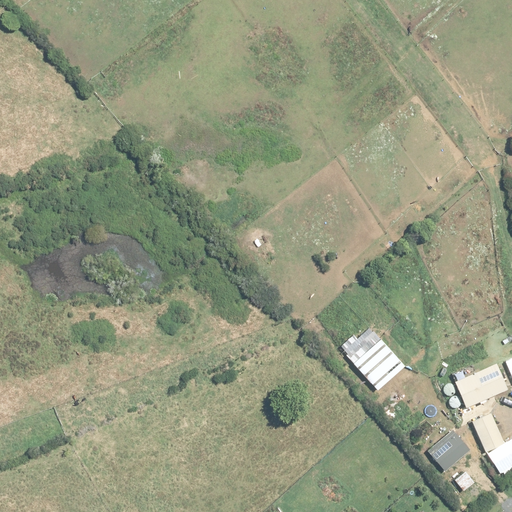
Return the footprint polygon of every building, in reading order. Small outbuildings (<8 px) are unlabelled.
[(405,366),(381,339),(356,361),(380,388),(405,366)] [(508,389),(497,364),(455,382),(466,408),(508,389)] [(481,440),(486,452),(488,451),(488,452),(488,453),(487,454),(487,455),(487,456),(487,458),(488,459),(488,460),(489,461),(490,461),(491,462),(492,462),(493,463),(495,463),(496,462),(497,462),(498,461),(499,461),(500,460),(500,459),(501,457),(501,456),(501,455),(501,454),(500,453),(500,452),(498,450),(497,449),(496,449),(494,449),(494,448),(504,443),(491,414),(473,422),(476,430),(469,433),(474,444),(481,440)] [(472,449),(458,432),(431,455),(445,472),(472,449)] [(475,482),(467,471),(455,480),(463,491),(475,482)]
